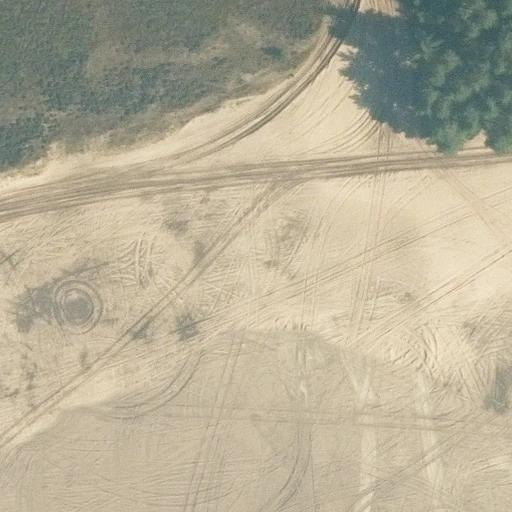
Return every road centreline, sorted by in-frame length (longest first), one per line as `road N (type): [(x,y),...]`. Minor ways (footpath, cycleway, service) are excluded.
road 1 (track): [(511,155),(376,185),(0,218)]
road 2 (track): [(351,0),(376,185)]
